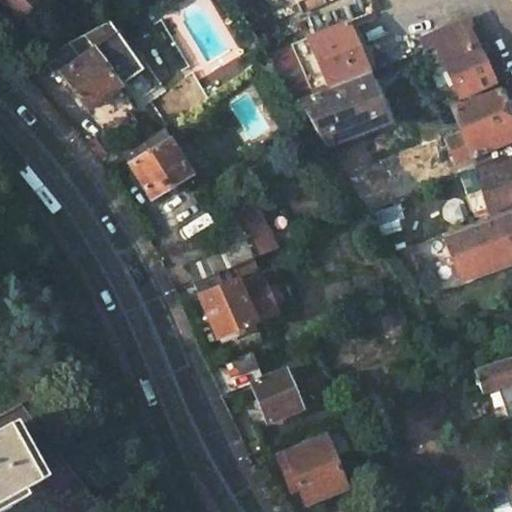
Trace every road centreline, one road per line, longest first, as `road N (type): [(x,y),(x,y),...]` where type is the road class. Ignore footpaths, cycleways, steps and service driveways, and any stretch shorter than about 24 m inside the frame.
road 1 (primary): [(253,511),(115,233),(0,87)]
road 2 (primary): [(0,139),(103,283),(197,511)]
